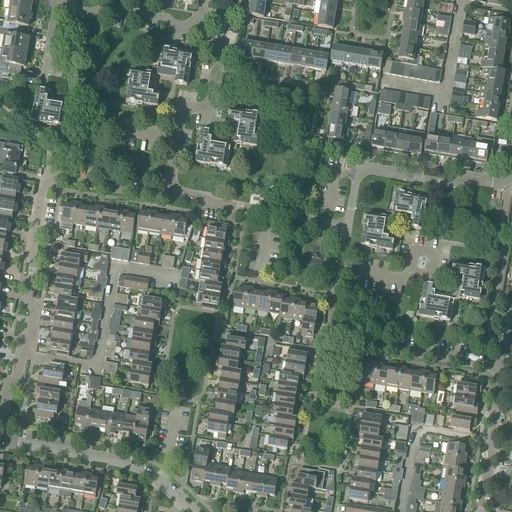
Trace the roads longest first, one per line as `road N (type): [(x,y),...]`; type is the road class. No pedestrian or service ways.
road 1 (residential): [(478,511),(501,375),(488,361),(338,334),(346,228)]
road 2 (residential): [(169,191),(136,198),(46,174),(26,295),(34,313),(27,354)]
road 3 (residential): [(55,3),(166,17),(184,28),(210,15),(224,22),(216,69)]
road 4 (residential): [(193,511),(124,463),(5,443)]
road 5 (residential): [(346,228),(213,207),(202,196),(169,191)]
road 6 (residential): [(509,182),(459,184),(365,169),(354,178)]
road 7 (residential): [(169,191),(181,110),(212,93),(216,69)]
